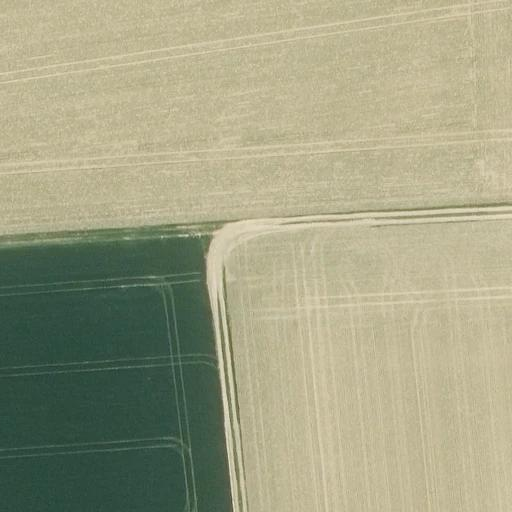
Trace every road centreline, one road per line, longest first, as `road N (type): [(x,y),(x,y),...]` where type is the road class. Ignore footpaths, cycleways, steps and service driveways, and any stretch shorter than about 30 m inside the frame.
road 1 (track): [(511,213),(0,248)]
road 2 (track): [(240,511),(213,233)]
